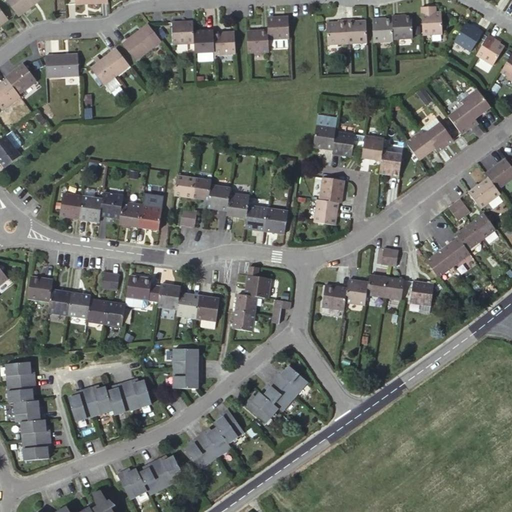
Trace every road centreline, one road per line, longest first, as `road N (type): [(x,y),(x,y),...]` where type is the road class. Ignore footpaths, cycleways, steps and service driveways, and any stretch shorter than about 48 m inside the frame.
road 1 (residential): [(9,227),(52,241),(199,260),(231,251),(305,260)]
road 2 (residential): [(294,331),(179,425),(78,465)]
road 3 (residential): [(238,0),(138,4),(102,26),(29,34),(0,56)]
road 4 (residential): [(354,239),(511,123)]
road 5 (residential): [(78,465),(51,377),(134,362)]
road 6 (tertiary): [(355,416),(492,318)]
road 7 (tertiary): [(219,511),(355,416)]
